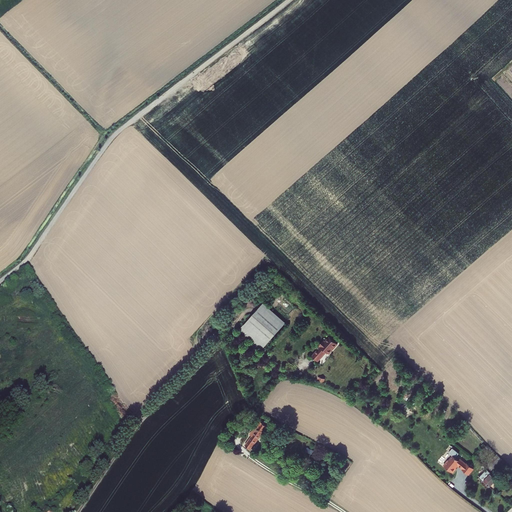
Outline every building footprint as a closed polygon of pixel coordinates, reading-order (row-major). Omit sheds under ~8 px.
[(265,350),(291,321),(267,301),(242,330),(265,350)] [(342,344),(335,337),(331,341),(329,340),(324,345),(326,346),(317,355),(322,360),(331,351),(333,353),(342,344)] [(263,430),(258,428),(254,435),(256,436),(250,446),(256,450),(268,430),(264,428),(263,430)] [(458,467),(460,464),(463,461),(461,459),(457,456),(461,452),(455,447),(451,452),(455,454),(451,459),(450,459),(446,464),(455,471),(459,467),(458,467)] [(501,454),(488,468),(490,469),(482,477),(493,487),(500,479),(502,476),(499,473),(496,475),(493,472),(506,459),(501,454)] [(463,461),(460,464),(465,468),(469,463),(462,457),(461,459),(463,461)] [(465,468),(464,469),(470,475),(475,468),(469,463),(465,468)]
